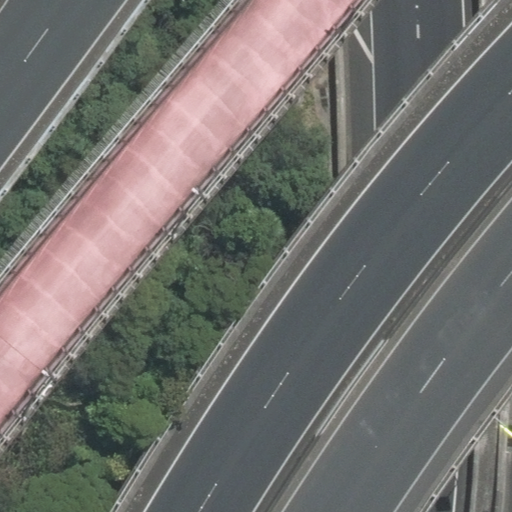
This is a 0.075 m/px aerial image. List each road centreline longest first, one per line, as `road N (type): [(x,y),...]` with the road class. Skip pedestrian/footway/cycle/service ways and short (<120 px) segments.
road 1 (motorway): [(198,511),(390,234),(511,91)]
road 2 (motorway): [(398,0),(410,114),(413,352),(402,511)]
road 3 (motorway): [(511,278),(341,511)]
road 4 (motorway): [(0,98),(72,0)]
